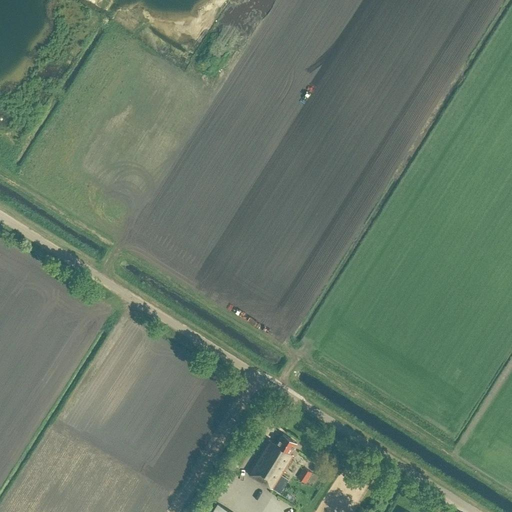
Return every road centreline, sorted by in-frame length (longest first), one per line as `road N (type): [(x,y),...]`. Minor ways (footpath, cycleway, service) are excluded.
road 1 (unclassified): [(476,511),(0,216)]
road 2 (track): [(259,376),(174,511)]
